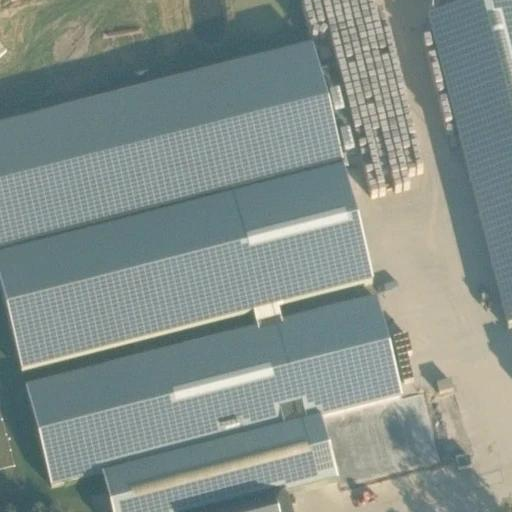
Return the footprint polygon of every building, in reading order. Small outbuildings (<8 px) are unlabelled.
[(511,329),(511,0),(494,0),(427,17),(508,331),(511,329)] [(0,128),(0,300),(20,377),(251,317),(255,332),(143,361),(142,359),(23,390),(50,492),(100,479),(169,461),(169,459),(320,420),(401,400),(376,301),(280,326),(276,311),(372,286),(339,159),(356,155),(340,91),(323,96),(310,48),(0,128)] [(453,392),(450,382),(436,386),(439,396),(453,392)] [(422,395),(401,400),(320,420),(336,484),(338,489),(439,463),(422,395)] [(336,484),(320,420),(169,461),(100,479),(108,511),(232,511),(286,498),(336,484)] [(458,473),(471,470),(468,458),(455,461),(458,473)] [(290,511),(286,498),(232,511),(290,511)]
